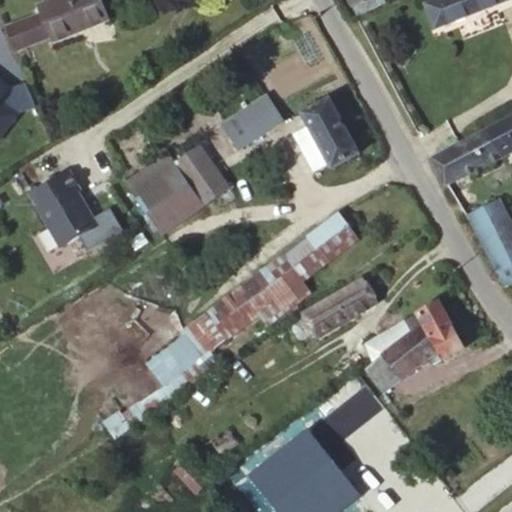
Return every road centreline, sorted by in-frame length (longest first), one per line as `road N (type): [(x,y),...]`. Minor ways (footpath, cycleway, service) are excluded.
road 1 (tertiary): [(511,324),(442,219),(326,0)]
road 2 (unknown): [(404,148),(292,215)]
